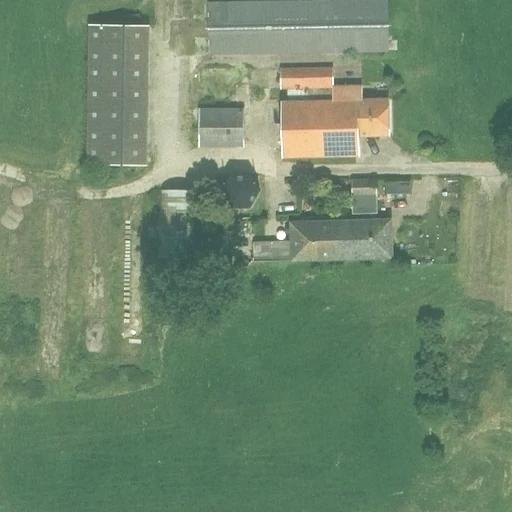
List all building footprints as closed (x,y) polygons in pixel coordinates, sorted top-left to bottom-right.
[(388,51),(387,0),(209,3),(209,54),(388,51)] [(147,166),(149,27),(90,26),(88,166),(147,166)] [(333,67),(280,69),(281,89),(287,89),(287,102),(281,102),(283,158),(359,156),(358,136),(389,136),(388,99),(361,100),(361,85),(333,86),(333,67)] [(197,80),(185,80),(185,110),(197,111),(197,80)] [(244,147),(244,110),(200,110),(199,147),(244,147)] [(247,179),(226,179),(217,196),(226,213),(247,214),(257,194),(247,179)] [(377,196),(376,180),(352,181),(353,196),(376,196),(377,196)] [(411,195),(411,183),(386,184),(387,195),(411,195)] [(203,261),(205,191),(161,190),(158,259),(203,261)] [(377,211),(376,196),(353,196),(353,211),(377,211)] [(391,258),(391,220),(350,221),(351,259),(391,258)] [(351,259),(350,221),(291,223),(291,248),(292,260),(351,259)] [(292,262),(292,260),(291,248),(282,248),(282,242),(253,242),(254,262),(292,262)] [(24,265),(9,266),(11,294),(26,293),(24,265)] [(43,294),(42,351),(61,352),(62,294),(43,294)] [(43,357),(43,380),(56,380),(56,357),(43,357)]
